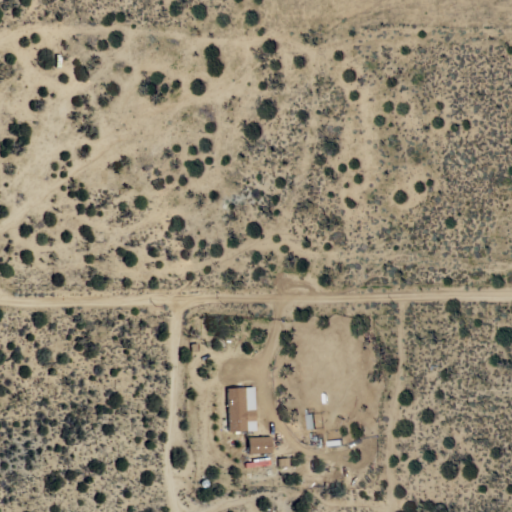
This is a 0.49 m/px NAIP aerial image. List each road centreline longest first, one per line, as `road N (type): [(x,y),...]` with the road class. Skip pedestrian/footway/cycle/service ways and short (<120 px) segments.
road 1 (track): [(0,298),(511,295)]
road 2 (track): [(173,300),(175,437),(167,464),(179,511)]
